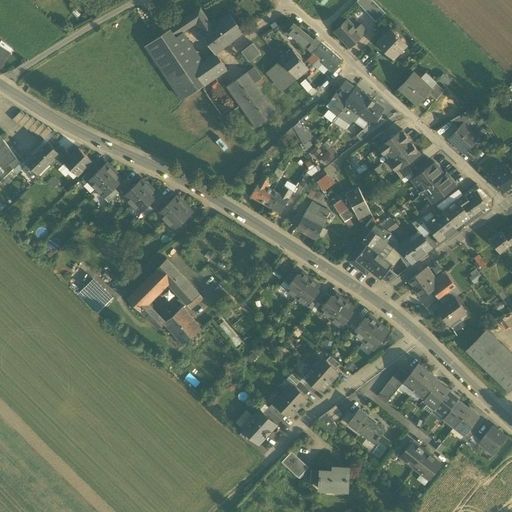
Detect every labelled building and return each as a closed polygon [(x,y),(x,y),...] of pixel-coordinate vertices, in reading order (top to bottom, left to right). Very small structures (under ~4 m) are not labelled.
[(369,0),(362,7),(376,21),(385,13),(372,0),(369,0)] [(199,10),(172,27),(178,35),(183,31),(194,24),(197,22),(205,16),(200,9),(199,10)] [(215,53),(216,53),(244,32),(229,13),(216,22),(216,23),(220,28),(226,37),(211,48),(215,53)] [(199,31),(210,23),(205,16),(197,22),(194,24),(199,31)] [(199,31),(211,48),(226,37),(220,28),(216,23),(216,22),(215,20),(210,23),(199,31)] [(335,31),(349,47),(362,35),(366,31),(360,25),(356,29),(348,20),(335,31)] [(312,53),(313,51),(321,43),(316,38),(313,41),(293,24),(285,33),(287,35),(289,34),(312,53)] [(175,36),(178,35),(172,27),(145,45),(150,53),(182,100),(204,85),(199,78),(193,69),(196,66),(175,36)] [(376,43),(393,59),(407,45),(391,29),(376,43)] [(203,61),(183,31),(178,35),(175,36),(196,66),(203,61)] [(13,49),(1,40),(0,41),(0,46),(3,49),(3,50),(8,53),(9,54),(13,49)] [(241,52),(249,62),(260,53),(253,43),(241,52)] [(341,60),(321,43),(313,51),(314,53),(320,58),(323,60),(322,62),(322,63),(326,66),(322,70),(328,75),(341,60)] [(0,65),(1,67),(9,54),(8,53),(3,50),(3,49),(0,46),(0,65)] [(281,60),(297,79),(309,69),(293,50),(280,60),(281,60)] [(215,53),(204,60),(211,70),(222,62),(216,53),(215,53)] [(308,60),(313,65),(320,58),(314,53),(308,60)] [(323,60),(320,58),(313,65),(317,68),(322,63),(322,62),(323,60)] [(193,69),(199,78),(211,70),(204,60),(203,61),(196,66),(193,69)] [(267,71),(283,90),(297,79),(281,60),(267,71)] [(222,62),(211,70),(199,78),(204,85),(227,69),(222,62)] [(240,106),(255,128),(276,113),(255,83),(262,78),(254,67),(226,86),(240,106)] [(444,73),(439,79),(446,86),(452,80),(444,73)] [(400,89),(417,104),(428,92),(431,89),(430,88),(414,74),(400,89)] [(346,98),(354,87),(345,80),(333,97),(338,100),(331,110),(337,115),(346,105),(346,98)] [(428,92),(436,99),(444,90),(435,83),(430,88),(431,89),(428,92)] [(436,99),(440,104),(451,92),(452,90),(448,86),(444,90),(436,99)] [(350,124),(353,120),(358,113),(369,98),(369,97),(354,87),(346,98),(346,105),(337,115),(350,124)] [(465,105),(451,92),(440,104),(435,110),(444,118),(465,105)] [(369,98),(358,113),(371,124),(372,124),(379,115),(383,109),(369,98)] [(450,121),(459,129),(463,124),(464,124),(472,115),(468,110),(450,121)] [(17,124),(18,123),(25,115),(21,111),(13,119),(17,124)] [(371,124),(358,113),(353,120),(364,129),(371,124)] [(22,127),(23,126),(31,118),(26,114),(25,115),(18,123),(22,127)] [(363,130),(367,135),(386,121),(379,115),(372,124),(371,124),(364,129),(363,130)] [(27,130),(29,129),(36,121),(32,117),(31,118),(23,126),(27,130)] [(33,133),(34,132),(41,125),(37,120),(36,121),(29,129),(33,133)] [(300,137),(307,143),(310,139),(302,132),(304,130),(298,123),(293,127),(296,131),(301,136),(300,137)] [(38,136),(40,135),(47,128),(42,124),(41,125),(34,132),(38,136)] [(449,139),(464,153),(468,149),(478,137),(464,124),(463,124),(459,129),(449,139)] [(277,142),(282,147),(296,133),(296,131),(293,127),(293,126),(277,142)] [(48,127),(47,128),(40,135),(44,139),(52,131),(48,127)] [(387,152),(390,157),(411,141),(402,129),(388,139),(381,145),(382,146),(387,152)] [(356,135),(361,140),(367,135),(363,130),(362,130),(356,135)] [(372,139),(379,148),(382,146),(381,145),(388,139),(382,131),(372,139)] [(0,134),(0,165),(2,169),(9,164),(17,157),(16,157),(0,134)] [(420,153),(411,141),(390,157),(394,161),(398,168),(399,169),(406,163),(420,153)] [(48,143),(35,154),(46,166),(53,158),(54,158),(58,154),(55,151),(48,143)] [(54,158),(57,161),(67,151),(61,146),(55,151),(58,154),(54,158)] [(316,146),(310,152),(315,157),(321,151),(316,146)] [(383,154),(387,152),(382,146),(379,148),(383,154)] [(65,163),(77,175),(92,161),(79,148),(71,156),(64,162),(65,163)] [(476,156),(468,149),(464,153),(472,161),(476,156)] [(57,161),(61,166),(65,163),(64,162),(71,156),(67,151),(57,161)] [(334,156),(328,151),(321,159),(327,164),(334,156)] [(37,173),(46,166),(35,154),(27,162),(37,173)] [(17,157),(9,164),(13,168),(14,169),(24,159),(19,155),(16,157),(17,157)] [(398,168),(394,161),(390,164),(395,170),(398,168)] [(423,190),(425,189),(425,188),(444,174),(435,162),(414,178),(413,180),(416,183),(418,184),(423,190)] [(395,170),(402,179),(412,171),(406,163),(399,169),(398,168),(395,170)] [(0,181),(13,168),(9,164),(2,169),(4,171),(0,173),(0,181)] [(88,180),(96,189),(116,170),(111,166),(110,167),(107,165),(101,171),(99,169),(98,171),(88,180)] [(313,177),(319,172),(316,166),(306,172),(313,177)] [(82,178),(86,182),(88,180),(98,171),(94,167),(82,178)] [(511,174),(509,169),(502,174),(494,179),(502,192),(511,185),(511,174)] [(114,188),(116,187),(115,185),(121,179),(119,176),(120,175),(116,170),(96,189),(105,198),(114,188)] [(313,177),(323,189),(332,182),(323,170),(319,172),(313,177)] [(294,192),(300,196),(309,183),(313,177),(306,172),(294,192)] [(446,172),(444,174),(425,188),(425,189),(430,195),(429,197),(432,200),(434,200),(455,185),(446,172)] [(251,196),(266,204),(273,190),(267,186),(271,179),(263,174),(259,182),(251,196)] [(368,190),(374,187),(369,178),(363,181),(368,190)] [(124,196),(132,205),(151,186),(147,181),(145,183),(143,180),(137,187),(135,185),(132,187),(124,196)] [(120,191),(124,196),(132,187),(128,183),(120,191)] [(463,196),(455,202),(460,208),(462,207),(469,217),(476,212),(478,214),(480,212),(479,211),(486,206),(476,190),(480,188),(477,184),(463,195),(463,196)] [(308,195),(313,198),(318,188),(313,185),(308,195)] [(149,205),(152,202),(150,201),(157,194),(154,192),(156,191),(151,186),(132,205),(140,213),(141,213),(149,205)] [(280,194),(273,190),(266,204),(280,213),(288,199),(293,191),(285,186),(280,194)] [(104,198),(108,202),(119,193),(114,188),(105,198),(104,198)] [(346,194),(352,206),(364,200),(358,188),(346,194)] [(437,205),(443,212),(455,202),(463,196),(463,195),(458,190),(437,205)] [(318,191),(315,197),(321,200),(324,194),(318,191)] [(158,213),(166,221),(186,203),(181,198),(180,199),(177,197),(171,203),(170,202),(167,204),(158,213)] [(154,208),(158,213),(167,204),(163,200),(154,208)] [(332,202),(339,213),(347,209),(341,200),(336,203),(334,201),(332,202)] [(370,212),(364,200),(352,206),(358,218),(370,212)] [(304,216),(322,226),(330,212),(318,206),(312,202),(304,216)] [(440,240),(469,217),(462,207),(460,208),(455,202),(443,212),(428,225),(432,230),(440,240)] [(190,207),(186,203),(166,221),(175,230),(184,221),(186,219),(185,217),(191,211),(189,209),(190,207)] [(141,213),(145,217),(153,209),(149,205),(141,213)] [(427,225),(428,225),(443,212),(437,205),(435,207),(436,209),(422,218),(427,225)] [(352,217),(347,209),(339,213),(346,223),(350,221),(349,219),(352,217)] [(297,228),(316,238),(322,226),(304,216),(297,228)] [(387,216),(381,225),(392,232),(398,223),(387,216)] [(365,227),(370,232),(375,224),(376,223),(373,217),(365,227)] [(427,225),(422,218),(421,217),(411,222),(418,231),(422,236),(423,236),(423,237),(432,230),(428,225),(427,225)] [(175,230),(179,234),(188,226),(184,221),(175,230)] [(367,245),(385,258),(393,247),(390,242),(387,238),(391,233),(375,224),(370,232),(363,242),(367,245)] [(511,226),(503,234),(511,244),(511,243),(511,226)] [(407,239),(408,240),(412,244),(422,236),(418,231),(407,239)] [(491,241),(500,252),(511,244),(503,234),(502,232),(491,241)] [(403,251),(412,262),(420,256),(431,247),(423,237),(423,236),(422,236),(412,244),(408,240),(401,245),(400,246),(402,248),(404,250),(403,251)] [(396,238),(390,242),(393,247),(395,249),(400,246),(401,245),(396,238)] [(367,245),(363,242),(350,261),(363,271),(366,267),(370,269),(381,279),(389,269),(392,264),(385,258),(367,245)] [(395,249),(393,247),(385,258),(392,264),(394,265),(400,257),(397,252),(395,249)] [(400,257),(407,266),(412,262),(403,251),(404,250),(402,248),(397,252),(400,257)] [(474,258),(481,268),(486,264),(479,254),(474,258)] [(155,270),(168,284),(180,273),(166,258),(155,270)] [(443,270),(437,263),(431,268),(436,274),(443,270)] [(439,299),(453,288),(456,287),(445,271),(435,279),(427,267),(422,271),(435,288),(432,290),(439,299)] [(476,268),(470,273),(471,275),(469,277),(474,284),(483,278),(476,268)] [(381,279),(387,284),(398,276),(389,269),(381,279)] [(150,302),(168,284),(155,270),(128,298),(149,320),(156,312),(150,306),(148,304),(150,302)] [(284,281),(289,284),(296,275),(292,271),(284,281)] [(409,280),(421,297),(432,290),(435,288),(422,271),(409,280)] [(287,290),(297,297),(311,279),(302,272),(299,276),(297,275),(296,275),(289,284),(289,285),(291,286),(287,290)] [(199,294),(180,273),(168,284),(187,305),(199,294)] [(104,306),(112,298),(93,279),(85,287),(104,306)] [(320,286),(311,279),(297,297),(306,305),(309,301),(311,302),(318,292),(319,292),(317,290),(320,286)] [(79,293),(99,312),(104,306),(85,287),(79,293)] [(458,295),(453,288),(439,299),(443,305),(454,297),(455,297),(458,295)] [(311,302),(316,305),(318,302),(323,296),(318,292),(311,302)] [(318,302),(323,306),(330,297),(326,293),(323,296),(318,302)] [(203,299),(199,294),(187,305),(191,310),(203,299)] [(321,312),(331,319),(345,301),(336,294),(332,298),(331,296),(330,297),(323,306),(324,308),(321,312)] [(446,322),(449,326),(450,326),(448,324),(451,321),(453,324),(457,320),(466,313),(455,297),(454,297),(443,305),(437,310),(440,314),(438,316),(444,323),(446,322)] [(354,308),(345,301),(331,319),(340,326),(343,322),(345,324),(345,323),(352,314),(353,313),(351,312),(354,308)] [(505,307),(501,302),(495,307),(498,312),(505,307)] [(164,324),(182,345),(201,329),(184,308),(183,307),(165,321),(166,322),(164,324)] [(165,321),(156,312),(149,320),(158,329),(164,324),(166,322),(165,321)] [(345,323),(350,327),(351,324),(357,317),(352,314),(345,323)] [(351,324),(356,328),(364,319),(359,315),(357,317),(351,324)] [(355,334),(364,341),(378,323),(369,316),(366,320),(364,318),(364,319),(356,328),(356,329),(358,330),(355,334)] [(457,320),(453,324),(450,326),(449,326),(451,329),(460,323),(457,320)] [(364,341),(373,348),(376,344),(378,346),(386,336),(384,334),(387,330),(378,323),(364,341)] [(466,351),(509,392),(511,389),(511,353),(487,329),(466,351)] [(327,360),(335,368),(339,364),(331,355),(327,360)] [(321,358),(313,366),(330,382),(338,373),(334,370),(336,368),(335,368),(327,360),(326,360),(325,361),(321,358)] [(404,381),(414,390),(428,372),(417,364),(409,375),(404,381)] [(322,391),(330,382),(313,366),(305,375),(309,378),(307,380),(317,389),(318,387),(322,391)] [(392,377),(397,381),(404,371),(399,367),(392,377)] [(409,375),(404,371),(397,381),(401,384),(404,381),(409,375)] [(414,390),(425,398),(437,382),(439,381),(428,372),(414,390)] [(392,377),(388,382),(398,389),(401,384),(397,381),(392,377)] [(309,390),(312,393),(317,389),(307,380),(303,385),(309,390)] [(296,386),(305,395),(309,390),(303,385),(299,381),(295,385),(296,386)] [(388,382),(385,386),(394,394),(398,389),(388,382)] [(424,400),(434,408),(448,391),(437,382),(425,398),(424,400)] [(290,384),(282,393),(299,408),(307,400),(304,396),(305,395),(296,386),(294,388),(290,384)] [(385,386),(381,391),(390,398),(394,394),(385,386)] [(387,403),(390,398),(381,391),(377,396),(387,403)] [(434,408),(445,416),(458,400),(459,399),(448,391),(434,408)] [(291,417),(299,408),(282,393),(275,401),(278,405),(277,406),(277,407),(286,415),(288,414),(291,417)] [(447,421),(454,426),(468,409),(458,400),(445,416),(449,419),(447,421)] [(336,405),(326,413),(333,422),(334,422),(343,415),(336,405)] [(276,425),(282,419),(273,411),(269,407),(263,413),(276,425)] [(273,411),(282,419),(286,415),(277,407),(273,411)] [(240,426),(251,414),(245,409),(235,421),(240,426)] [(360,409),(354,416),(348,425),(360,434),(361,432),(369,438),(375,442),(377,439),(380,436),(380,435),(384,430),(376,424),(377,424),(366,416),(367,414),(360,409)] [(479,417),(468,409),(454,426),(465,435),(476,422),(479,417)] [(252,438),(259,444),(267,436),(265,434),(268,431),(270,432),(276,425),(263,413),(259,410),(242,429),(243,430),(252,438)] [(347,426),(348,425),(354,416),(348,411),(341,421),(347,426)] [(338,427),(334,422),(333,422),(326,413),(316,420),(316,421),(333,433),(338,427)] [(462,438),(467,442),(473,435),(480,425),(476,422),(465,435),(462,438)] [(479,443),(493,453),(506,437),(492,426),(479,443)] [(239,435),(248,443),(252,438),(243,430),(239,435)] [(364,445),(369,438),(361,432),(360,434),(356,439),(364,445)] [(480,440),(473,435),(467,442),(466,443),(473,449),(480,440)] [(375,442),(391,454),(396,447),(380,436),(377,439),(375,442)] [(400,457),(414,468),(427,453),(412,441),(400,457)] [(387,458),(392,462),(401,451),(396,447),(391,454),(387,458)] [(282,462),(299,477),(309,466),(292,451),(282,462)] [(441,464),(427,453),(414,468),(429,480),(441,464)] [(320,489),(347,491),(349,468),(334,467),(333,472),(311,469),(310,478),(321,479),(320,489)]
